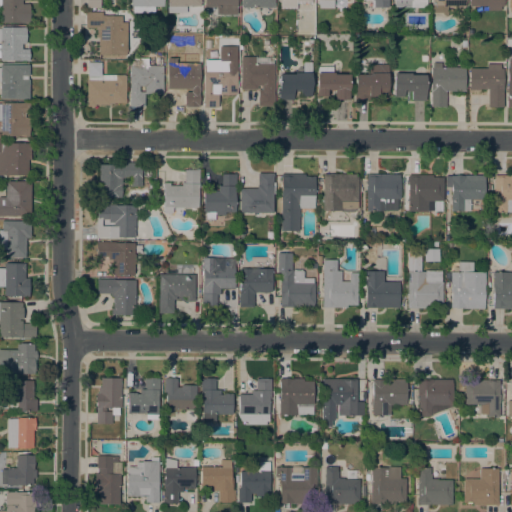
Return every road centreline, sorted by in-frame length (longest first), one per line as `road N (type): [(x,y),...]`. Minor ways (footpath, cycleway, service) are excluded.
road 1 (residential): [(71,511),(75,340),(63,281),(67,0)]
road 2 (residential): [(511,141),(65,139)]
road 3 (residential): [(511,342),(75,340)]
